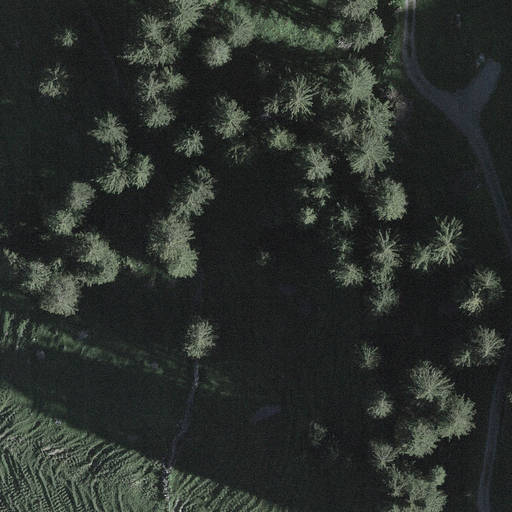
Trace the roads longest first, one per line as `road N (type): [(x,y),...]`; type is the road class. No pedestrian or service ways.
road 1 (track): [(412,0),(421,60),(445,123),(511,248)]
road 2 (track): [(511,322),(486,511)]
